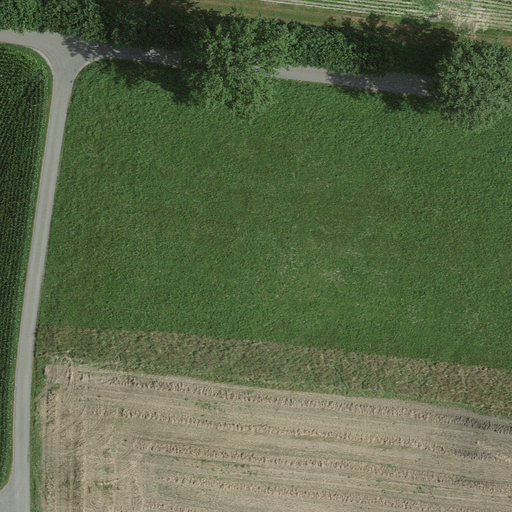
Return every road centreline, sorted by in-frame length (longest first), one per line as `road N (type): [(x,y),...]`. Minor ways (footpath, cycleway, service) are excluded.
road 1 (unclassified): [(68,47),(22,378),(19,511)]
road 2 (unclassified): [(68,47),(511,99)]
